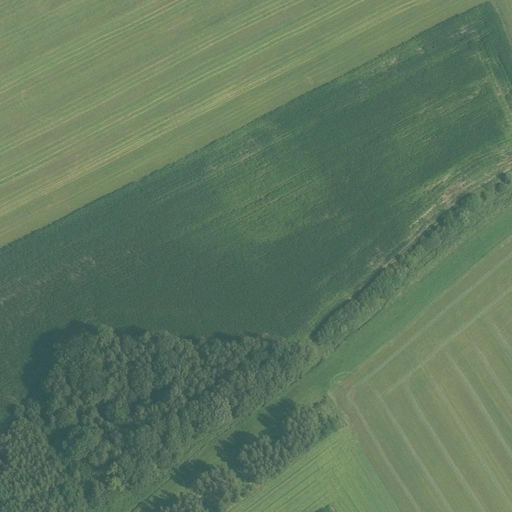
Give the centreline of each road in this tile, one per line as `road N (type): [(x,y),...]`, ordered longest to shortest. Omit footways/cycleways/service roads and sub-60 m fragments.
road 1 (track): [(145,511),(511,229)]
road 2 (track): [(85,511),(82,494),(39,430),(23,426),(0,440)]
